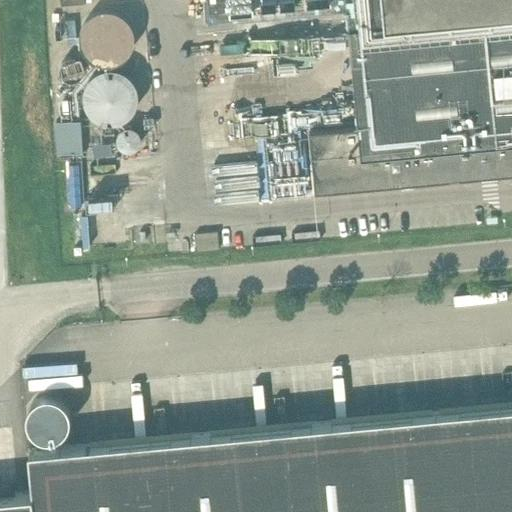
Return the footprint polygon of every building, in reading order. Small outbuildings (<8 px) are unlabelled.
[(511,0),(205,0),(208,22),(346,9),(357,124),(309,129),(315,190),(511,171),(511,0)] [(132,42),(133,36),(132,31),(130,26),(128,21),(124,17),(120,14),(115,12),(109,10),(104,10),(98,11),(93,13),(89,16),(85,20),(82,24),(80,29),(79,35),(79,40),(80,46),(82,51),(86,55),(90,59),(94,61),(100,63),(105,64),(110,64),(116,62),(121,60),(125,56),(128,52),(131,47),(132,42)] [(138,108),(139,103),(138,97),(137,92),(134,87),(131,83),(127,80),(123,77),(118,75),(112,74),(107,74),(102,76),(97,78),(92,81),(89,85),(86,89),(84,94),(83,99),(82,105),(83,110),(85,115),(88,119),(92,123),(96,126),(101,129),(106,130),(112,130),(117,130),(122,128),(127,125),(131,122),(134,118),(137,113),(138,108)] [(80,120),(54,121),(55,154),(81,154),(80,120)] [(51,447),(50,437),(58,435),(64,431),(69,424),(70,416),(69,408),(65,401),(58,396),(51,394),(43,395),(35,398),(30,404),(27,412),(27,420),(30,428),(36,433),(37,448),(51,447)] [(0,511),(511,511),(511,402),(51,447),(37,448),(29,449),(31,469),(33,490),(0,493),(0,511)]
